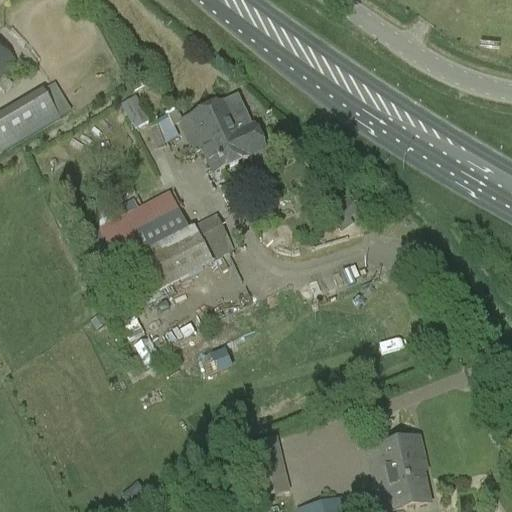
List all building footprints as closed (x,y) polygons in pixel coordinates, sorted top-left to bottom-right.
[(0,81),(17,66),(0,48),(0,81)] [(133,93),(147,86),(142,75),(128,82),(133,93)] [(0,156),(60,123),(42,92),(0,116),(0,156)] [(118,105),(133,132),(149,123),(134,96),(118,105)] [(238,98),(186,122),(181,124),(177,114),(157,124),(166,145),(177,140),(172,129),(180,125),(193,154),(251,128),(238,98)] [(255,127),(251,128),(193,154),(194,156),(201,153),(211,176),(253,158),(262,178),(275,172),(255,127)] [(355,219),(347,206),(325,221),(335,236),(355,219)] [(143,256),(134,260),(118,269),(137,306),(213,268),(211,264),(233,253),(217,220),(194,232),(193,230),(167,243),(163,236),(154,241),(139,248),(143,256)] [(160,367),(147,343),(133,350),(146,374),(160,367)] [(251,446),(264,500),(290,493),(277,439),(251,446)] [(376,455),(379,472),(380,477),(371,479),(377,511),(403,511),(405,511),(430,507),(422,469),(426,468),(422,446),(376,455)] [(299,511),(346,511),(344,502),(299,511)]
